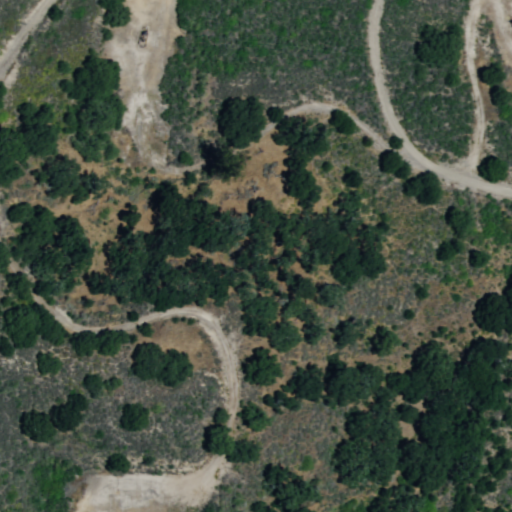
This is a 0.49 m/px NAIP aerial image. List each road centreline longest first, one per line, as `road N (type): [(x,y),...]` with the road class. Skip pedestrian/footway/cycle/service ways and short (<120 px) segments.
road 1 (residential): [(83,511),(111,501),(160,509),(198,487),(225,423),(221,339),(203,318),(177,311),(107,331),(70,327),(0,237)]
road 2 (residential): [(378,0),(376,67),(396,127),(420,162),(511,191)]
road 3 (residential): [(420,162),(349,115),(314,104),(276,116),(227,150)]
road 4 (residential): [(468,180),(484,111),(477,0)]
